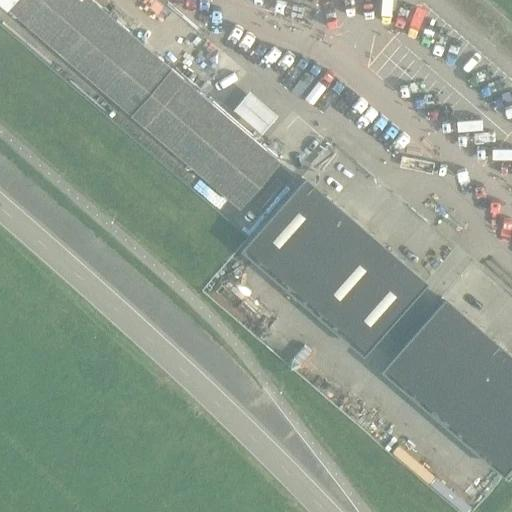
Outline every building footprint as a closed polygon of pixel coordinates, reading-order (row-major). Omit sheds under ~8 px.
[(4,0),(10,4),(241,204),(281,159),(97,0),(4,0)] [(279,113),(251,88),(234,107),(263,132),(279,113)] [(247,240),(279,267),(333,203),(302,176),(247,240)] [(279,267),(309,293),(363,230),(333,203),(279,267)] [(309,293),(339,319),(394,255),(363,230),(309,293)] [(394,255),(339,319),(371,346),(425,282),(394,255)] [(387,360),(419,388),(474,325),(442,297),(387,360)] [(419,388),(449,413),(503,350),(474,325),(419,388)] [(449,413),(479,439),(511,401),(511,357),(503,350),(449,413)] [(511,401),(479,439),(511,466),(511,464),(511,401)]
